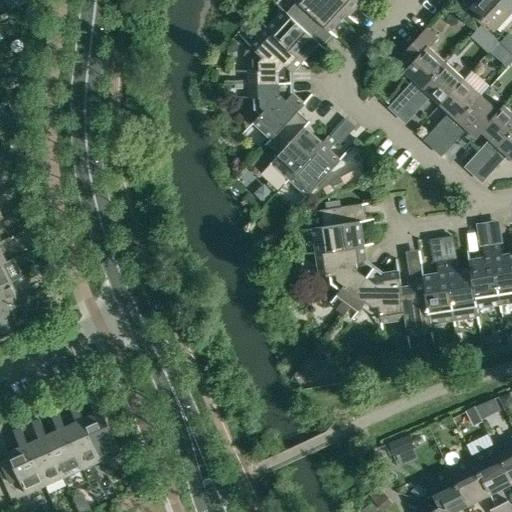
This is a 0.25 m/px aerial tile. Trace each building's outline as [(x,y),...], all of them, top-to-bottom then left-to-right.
[(26,0),(4,0),(10,9),(26,0)] [(256,17),(300,59),(310,68),(311,67),(301,58),(317,42),(329,53),(330,52),(323,46),(334,35),(296,0),(295,0),(301,5),(291,16),(285,10),(268,28),(256,17)] [(296,0),(334,35),(340,41),(341,40),(329,29),(344,12),(357,24),(357,23),(351,17),(362,6),(368,12),(369,11),(357,0),(296,0)] [(511,12),(498,0),(462,0),(495,30),(511,12)] [(511,11),(511,0),(498,0),(511,12),(511,11)] [(244,84),(290,82),(289,71),(300,59),(256,17),(255,18),(267,29),(251,47),(258,52),(252,59),(252,70),(235,70),(235,71),(244,71),(244,84)] [(411,99),(445,62),(428,47),(437,37),(426,27),(397,58),(408,67),(404,71),(413,79),(403,91),(411,99)] [(440,104),(463,79),(445,62),(411,99),(420,107),(431,96),(440,104)] [(447,132),(481,95),(463,79),(440,104),(449,112),(438,124),(447,132)] [(261,150),(302,103),(291,93),(290,82),(244,84),(245,96),(236,97),(236,98),(253,97),(254,108),(260,114),(254,120),(272,137),(260,149),(261,150)] [(311,94),(302,103),(261,150),(267,144),(278,154),(273,160),(290,176),(278,189),(279,189),(320,143),(304,128),(315,115),(309,121),(297,111),(312,94),(311,94)] [(481,95),(447,132),(455,140),(466,128),(475,136),(481,131),(499,111),(481,95)] [(511,113),(504,105),(499,111),(481,131),(489,139),(479,150),(487,158),(511,131),(511,113)] [(320,143),(279,189),(279,190),(291,177),(309,193),(351,148),(350,147),(338,160),(327,150),(336,140),(330,134),(345,118),(344,117),(320,143)] [(511,131),(487,158),(496,167),(507,155),(511,159),(511,131)] [(318,252),(362,245),(358,222),(366,221),(366,220),(364,205),(364,204),(341,207),(326,210),(320,211),(322,227),(314,228),(318,252)] [(511,255),(502,257),(500,244),(491,245),(500,302),(511,300),(511,255)] [(336,298),(346,305),(373,268),(364,261),(362,246),(362,245),(318,252),(318,253),(321,277),(330,275),(331,284),(340,290),(335,297),(336,298)] [(470,262),(469,262),(477,314),(478,314),(477,306),(499,302),(500,302),(491,245),(482,246),(484,259),(470,262)] [(469,262),(470,270),(456,272),(454,259),(445,261),(453,318),(454,318),(477,314),(469,262)] [(5,261),(0,263),(0,285),(9,281),(1,265),(5,262),(5,261)] [(453,318),(445,261),(436,262),(438,275),(424,277),(423,272),(422,272),(431,330),(432,330),(430,321),(453,318)] [(382,275),(373,268),(346,305),(356,313),(357,313),(362,307),(371,313),(379,312),(381,321),(404,317),(407,334),(398,273),(382,275)] [(399,272),(398,273),(407,334),(408,333),(431,330),(422,272),(422,273),(420,273),(413,274),(415,287),(401,289),(399,272)] [(0,308),(23,297),(18,299),(9,281),(0,285),(0,308)] [(23,297),(0,308),(0,333),(33,318),(23,297)] [(95,413),(84,417),(102,459),(121,451),(95,394),(88,397),(95,413)] [(84,468),(102,459),(84,417),(77,402),(69,405),(76,421),(65,426),(84,468)] [(82,469),(84,468),(65,426),(58,410),(51,414),(57,429),(47,434),(64,472),(80,465),(82,469)] [(39,438),(28,442),(48,484),(65,476),(63,472),(64,472),(47,434),(40,419),(32,422),(39,438)] [(26,494),(48,484),(28,442),(21,427),(13,431),(21,446),(7,452),(10,457),(0,461),(10,483),(19,479),(26,494)] [(417,449),(412,435),(389,444),(395,458),(417,449)] [(511,437),(494,446),(511,481),(511,437)] [(511,481),(494,446),(472,457),(490,493),(511,482),(511,481)] [(449,469),(467,505),(490,493),(472,457),(449,469)] [(431,492),(428,503),(453,511),(454,507),(459,504),(461,508),(467,505),(449,469),(426,480),(431,492)] [(511,511),(511,509),(507,500),(499,505),(502,511),(511,511)] [(452,511),(453,511),(428,503),(424,511),(452,511)]
